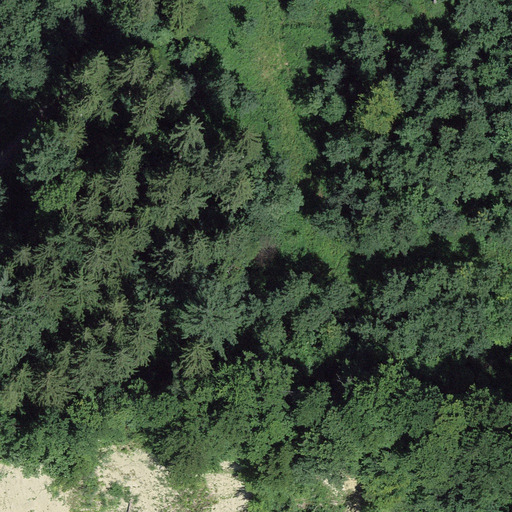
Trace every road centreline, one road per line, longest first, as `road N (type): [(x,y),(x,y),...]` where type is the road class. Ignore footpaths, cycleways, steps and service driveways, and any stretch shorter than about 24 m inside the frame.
road 1 (track): [(140,0),(0,181)]
road 2 (track): [(269,0),(277,72),(301,163)]
